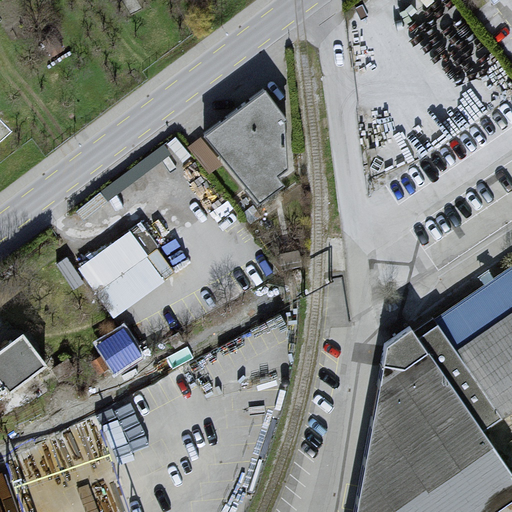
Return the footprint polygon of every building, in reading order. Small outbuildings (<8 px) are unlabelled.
[(257,93),(194,139),(251,207),(275,188),(269,178),(276,173),(275,124),(279,120),(257,93)] [(0,141),(11,132),(0,120),(0,141)] [(166,283),(128,232),(78,268),(116,320),(166,283)] [(439,322),(415,336),(480,433),(511,410),(511,263),(435,317),(439,322)] [(121,321),(91,339),(112,373),(142,354),(121,321)] [(352,511),(491,511),(511,499),(511,481),(480,433),(415,336),(408,325),(386,340),(380,371),(352,511)] [(13,337),(0,347),(0,393),(35,370),(13,337)]
